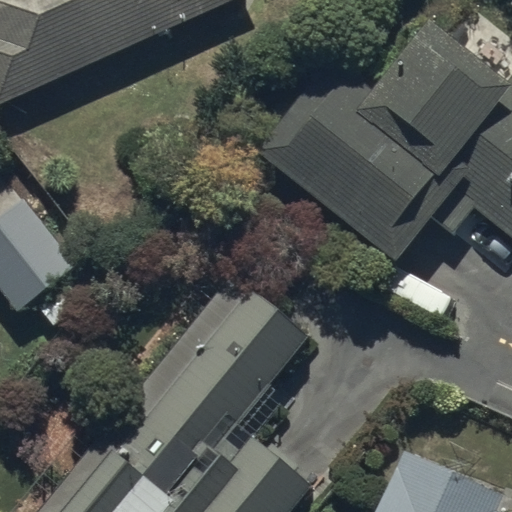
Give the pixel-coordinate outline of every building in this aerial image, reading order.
[(0,0),(0,100),(139,43),(145,56),(182,40),(176,27),(240,0),(0,0)] [(331,54),(257,144),(395,258),(430,217),(453,236),(476,208),(511,237),(511,74),(507,81),(430,18),(373,88),(331,54)] [(26,197),(0,216),(0,288),(16,311),(32,299),(52,325),(84,301),(65,276),(78,266),(26,197)] [(230,272),(35,511),(290,511),(314,484),(253,434),(283,397),(270,386),(310,337),(230,272)] [(405,451),(376,511),(500,511),(497,511),(504,496),(405,451)]
